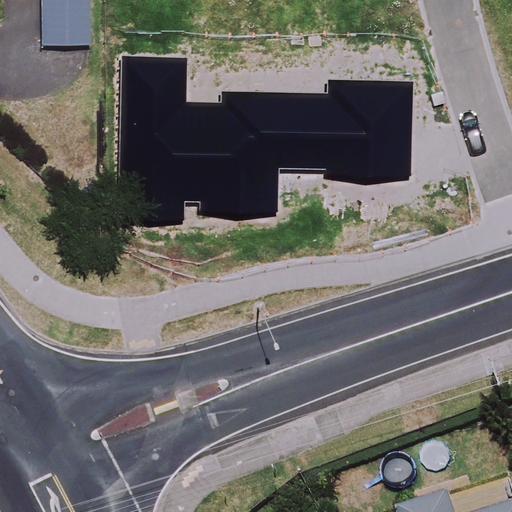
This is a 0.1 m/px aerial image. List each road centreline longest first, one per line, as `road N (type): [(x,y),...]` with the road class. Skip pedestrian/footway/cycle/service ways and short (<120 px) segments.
road 1 (residential): [(52,456),(139,417),(511,297)]
road 2 (residential): [(511,202),(449,0)]
